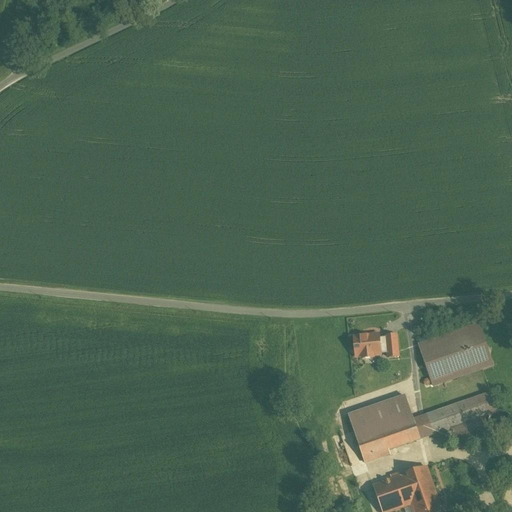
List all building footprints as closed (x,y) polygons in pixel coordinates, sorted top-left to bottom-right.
[(478,324),(418,345),(433,387),(493,366),(478,324)] [(379,336),(355,338),(356,357),(363,356),(363,359),(373,358),(373,355),(380,355),(380,351),(379,341),(379,336)] [(386,341),(379,341),(380,351),(387,351),(388,357),(399,356),(397,337),(386,338),(386,341)] [(492,393),(426,416),(433,436),(434,439),(451,433),(456,449),(492,437),(485,417),(499,413),(492,393)] [(388,451),(420,440),(414,420),(406,397),(348,417),(364,463),(389,455),(388,451)] [(420,418),(414,420),(420,440),(426,438),(433,436),(426,416),(420,418)] [(425,505),(437,501),(426,468),(401,476),(373,486),(381,511),(393,511),(411,506),(424,502),(425,505)] [(424,502),(411,506),(413,511),(441,511),(437,501),(425,505),(424,502)]
